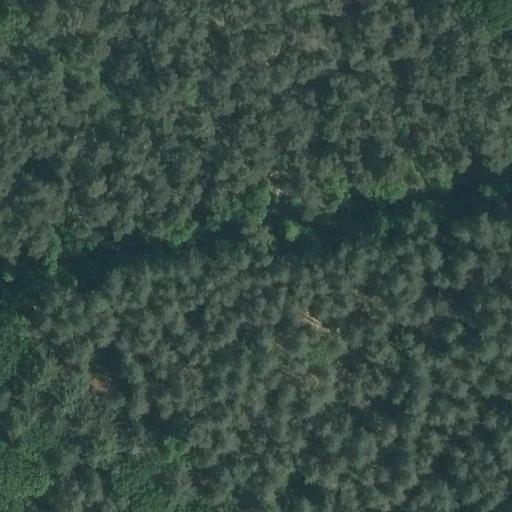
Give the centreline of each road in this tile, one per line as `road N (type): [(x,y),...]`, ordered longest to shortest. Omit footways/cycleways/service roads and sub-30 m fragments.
road 1 (track): [(511,159),(0,272)]
road 2 (track): [(203,480),(0,320)]
